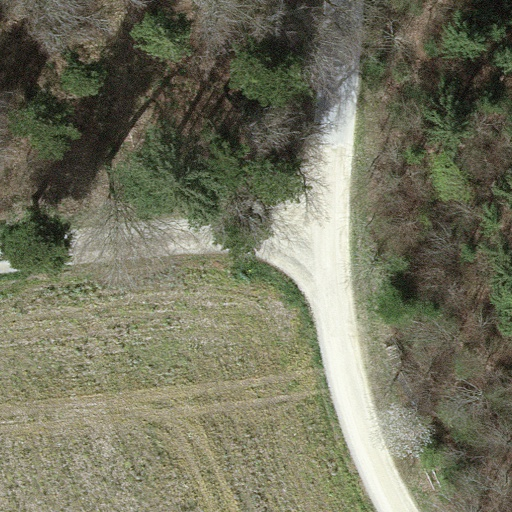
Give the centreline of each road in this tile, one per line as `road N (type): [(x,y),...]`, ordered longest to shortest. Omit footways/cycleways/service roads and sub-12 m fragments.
road 1 (unclassified): [(412,511),(383,462),(356,376),(331,231),(341,0)]
road 2 (track): [(0,255),(331,231)]
